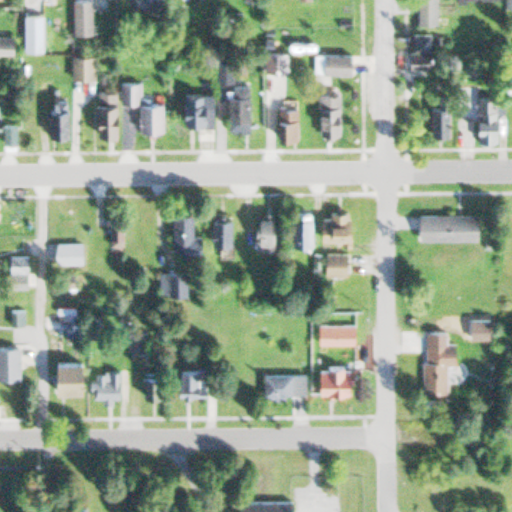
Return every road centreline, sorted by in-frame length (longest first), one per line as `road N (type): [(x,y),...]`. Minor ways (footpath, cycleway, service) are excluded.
road 1 (residential): [(511,171),(0,175)]
road 2 (residential): [(383,437),(386,0)]
road 3 (residential): [(0,440),(383,437)]
